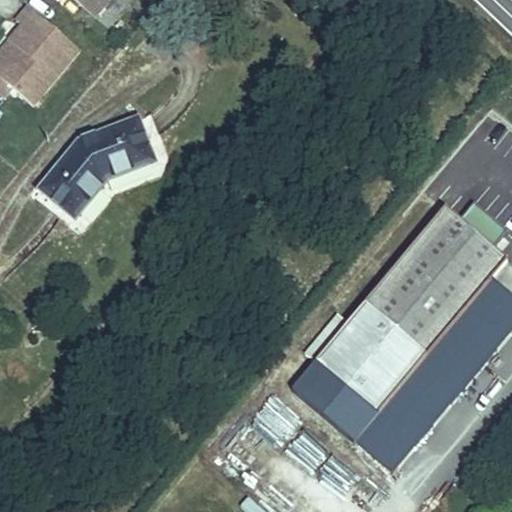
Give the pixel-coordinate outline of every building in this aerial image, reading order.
[(66,0),(96,23),(114,0),(66,0)] [(80,54),(25,8),(12,24),(17,29),(0,49),(0,103),(1,105),(11,93),(33,112),(80,54)] [(85,138),(47,184),(81,212),(112,176),(159,159),(143,117),(85,138)] [(444,221),(429,238),(459,263),(473,246),(444,221)] [(328,323),(388,375),(474,276),(459,263),(429,238),(414,224),(328,323)] [(274,395),(244,427),(270,451),(300,419),(274,395)] [(309,471),(328,451),(305,429),(287,449),(309,471)]
